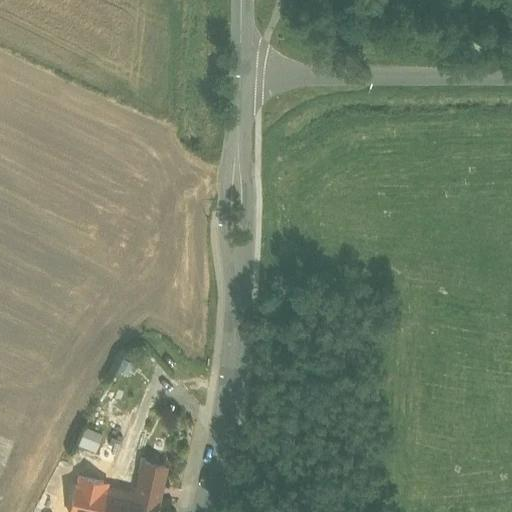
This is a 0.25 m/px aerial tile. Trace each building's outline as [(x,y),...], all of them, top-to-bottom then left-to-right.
[(105,434),(86,426),(78,445),(98,453),(105,434)] [(157,511),(168,463),(143,458),(135,494),(109,489),(103,511),(157,511)] [(70,462),(65,479),(88,484),(93,466),(70,462)] [(55,510),(62,511),(82,511),(88,484),(65,479),(62,478),(55,510)] [(103,511),(109,489),(88,484),(82,511),(103,511)]
